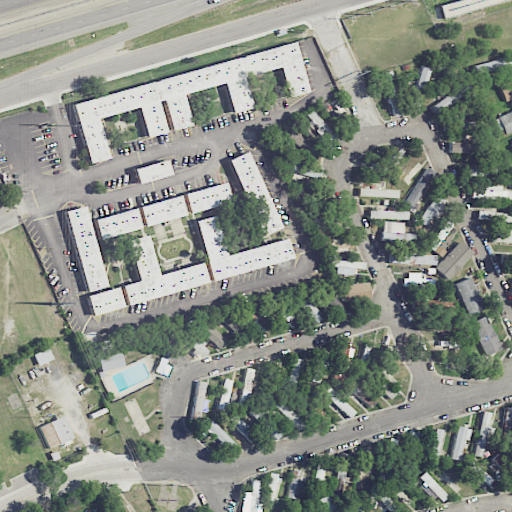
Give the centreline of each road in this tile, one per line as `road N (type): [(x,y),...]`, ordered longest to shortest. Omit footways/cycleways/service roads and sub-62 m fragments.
road 1 (secondary): [(0,96),(330,0)]
road 2 (motorway): [(0,85),(214,0)]
road 3 (motorway): [(0,43),(150,0)]
road 4 (residential): [(4,511),(81,477),(139,472)]
